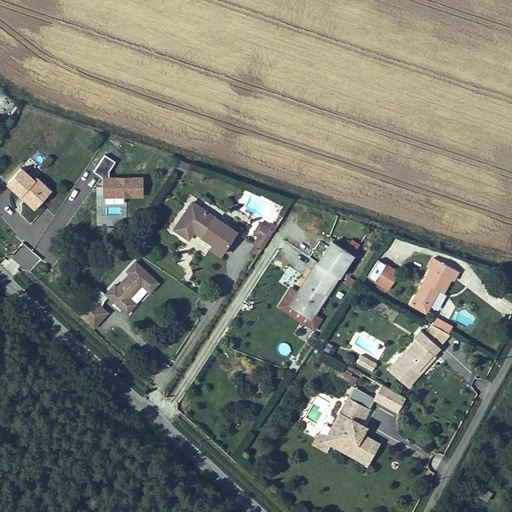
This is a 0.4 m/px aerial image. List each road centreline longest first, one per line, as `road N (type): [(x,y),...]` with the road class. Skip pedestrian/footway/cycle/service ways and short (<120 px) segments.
road 1 (tertiary): [(0,277),(257,511)]
road 2 (unknown): [(148,412),(248,252)]
road 3 (residential): [(427,511),(511,353)]
